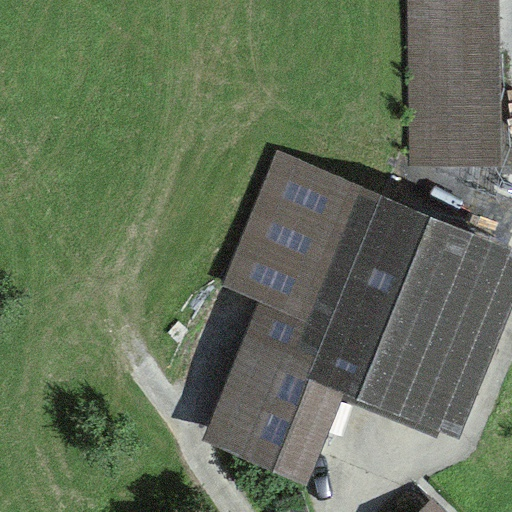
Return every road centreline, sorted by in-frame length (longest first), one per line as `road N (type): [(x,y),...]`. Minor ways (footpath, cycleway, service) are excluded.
road 1 (track): [(362,511),(466,428),(511,320)]
road 2 (track): [(240,511),(142,364)]
